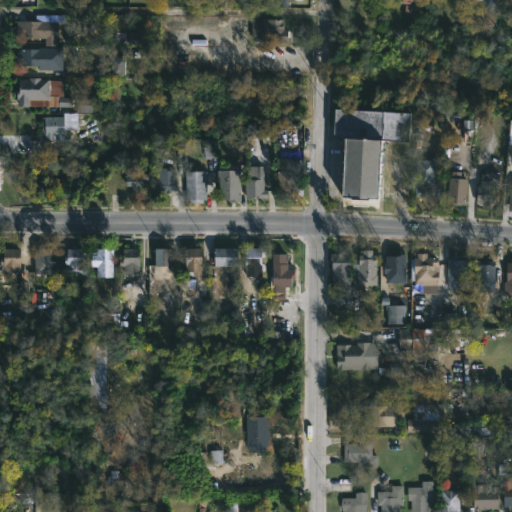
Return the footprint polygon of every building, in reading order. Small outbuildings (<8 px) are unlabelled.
[(496,0),(496,24),(495,24),(495,27),(486,27),(487,11),(483,11),(484,1),(466,1),(466,0),(496,0)] [(284,19),(284,29),(290,29),(289,43),(280,43),(280,38),(252,38),(252,19),(284,19)] [(60,21),(59,39),(53,39),(53,46),(46,46),(46,39),(20,38),(20,34),(17,34),(17,26),(21,26),(21,21),(60,21)] [(54,48),(53,62),(42,61),(42,67),(21,66),(21,63),(17,63),(18,52),(21,52),(21,49),(54,48)] [(124,58),(111,58),(111,76),(124,77),(124,58)] [(41,78),(50,79),(50,84),(55,84),(55,91),(49,91),(49,108),(18,108),(18,94),(20,94),(20,79),(41,78)] [(91,102),(76,102),(77,113),(92,112),(91,102)] [(409,115),(407,143),(383,142),(379,202),(371,201),(370,203),(352,202),(352,200),(342,200),(346,141),(379,143),(380,139),(331,136),(333,110),(409,115)] [(65,135),(65,143),(54,143),(54,137),(42,137),(43,125),(45,125),(45,117),(64,117),(64,113),(78,113),(78,130),(67,130),(67,135),(65,135)] [(426,197),(416,197),(416,160),(437,160),(436,187),(426,187),(426,197)] [(238,164),(241,170),(241,203),(230,203),(230,200),(217,200),(218,170),(220,170),(220,164),(238,164)] [(168,168),(168,171),(177,171),(177,193),(158,191),(158,168),(168,168)] [(195,200),(186,200),(185,170),(206,170),(207,200),(195,200)] [(298,171),(298,192),(300,192),(300,201),(279,200),(279,170),(298,171)] [(125,186),(143,186),(143,171),(125,171),(125,186)] [(462,172),(462,179),(468,179),(466,205),(447,203),(449,178),(452,178),(453,171),(462,172)] [(260,172),(260,176),(265,176),(265,190),(269,190),(269,198),(248,200),(247,174),(260,172)] [(501,174),(501,205),(491,205),(491,209),(483,208),(483,204),(478,204),(479,186),(481,186),(482,174),(501,174)] [(21,249),(21,266),(22,266),(22,269),(27,269),(27,294),(21,294),(21,271),(4,271),(5,265),(0,265),(0,257),(5,257),(5,248),(21,249)] [(51,273),(34,273),(35,248),(52,248),(51,273)] [(171,266),(171,249),(155,248),(154,266),(171,266)] [(84,250),(84,265),(87,265),(87,275),(65,275),(66,254),(68,254),(68,249),(84,250)] [(114,249),(113,277),(97,277),(98,267),(93,267),(93,256),(98,256),(98,249),(114,249)] [(140,267),(140,275),(123,275),(123,267),(121,267),(121,260),(124,260),(124,249),(140,249),(140,267)] [(204,249),(203,284),(194,284),(195,273),(186,273),(187,249),(204,249)] [(240,249),(240,267),(216,266),(216,249),(240,249)] [(249,271),(245,271),(246,249),(266,249),(266,256),(262,256),(262,271),(249,271)] [(374,249),(374,254),(377,254),(377,284),(357,284),(357,278),(353,278),(353,263),(359,263),(359,254),(364,254),(364,249),(374,249)] [(350,286),(330,286),(330,252),(350,252),(350,286)] [(428,254),(428,258),(440,258),(440,279),(434,279),(434,285),(414,285),(414,258),(418,258),(418,254),(428,254)] [(287,255),(287,260),(289,260),(289,269),(296,269),(296,281),(293,281),(293,288),(279,288),(279,293),(286,293),(286,301),(273,301),(273,290),(270,290),(271,276),(273,277),(273,255),(287,255)] [(407,255),(407,283),(387,282),(387,273),(384,273),(384,263),(387,263),(387,256),(400,257),(400,255),(407,255)] [(457,260),(457,261),(469,261),(468,284),(458,284),(458,288),(448,288),(448,260),(457,260)] [(493,292),(478,292),(478,261),(497,261),(496,280),(494,280),(493,292)] [(387,324),(404,324),(404,305),(386,305),(387,324)] [(444,327),(456,326),(456,313),(443,313),(444,327)] [(441,329),(440,351),(425,351),(425,368),(412,368),(412,358),(400,358),(400,349),(397,349),(398,328),(441,329)] [(465,328),(465,333),(472,333),(472,344),(443,344),(443,328),(465,328)] [(106,341),(87,341),(87,408),(105,408),(106,341)] [(372,341),(372,343),(379,343),(380,369),(339,368),(339,365),(337,365),(337,344),(357,344),(357,341),(372,341)] [(511,389),(511,398),(472,398),(472,389),(511,389)] [(445,403),(445,433),(394,432),(394,425),(366,425),(366,404),(405,404),(405,418),(398,418),(398,424),(408,424),(408,418),(413,418),(413,402),(445,403)] [(269,415),(269,429),(271,429),(271,435),(269,435),(269,446),(267,446),(267,451),(249,451),(249,446),(247,446),(247,415),(269,415)] [(511,419),(511,432),(439,441),(438,435),(453,433),(453,424),(494,420),(495,425),(502,425),(502,420),(511,419)] [(373,439),(373,454),(379,454),(379,465),(359,465),(359,461),(344,461),(344,442),(359,442),(359,439),(373,439)] [(511,506),(511,479),(502,480),(503,506),(511,506)] [(434,480),(434,500),(431,500),(430,511),(411,511),(412,500),(408,500),(408,486),(422,486),(422,480),(434,480)] [(493,483),(492,486),(500,486),(499,508),(475,507),(475,483),(493,483)] [(404,485),(404,504),(400,504),(400,511),(384,511),(385,503),(378,503),(378,491),(392,491),(392,485),(404,485)] [(450,489),(450,490),(460,490),(460,511),(441,511),(442,488),(450,489)] [(367,491),(367,511),(363,511),(345,511),(342,511),(342,497),(356,497),(356,491),(367,491)]
